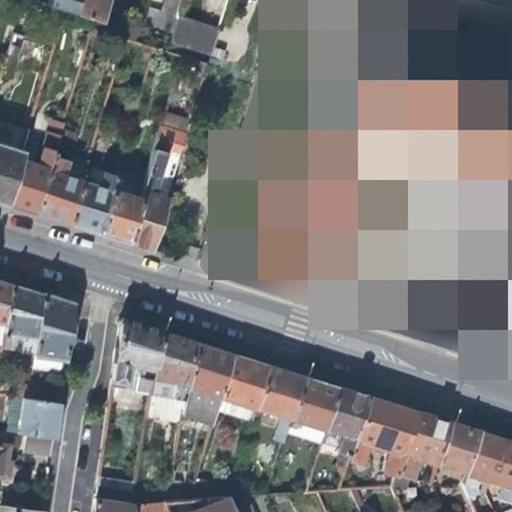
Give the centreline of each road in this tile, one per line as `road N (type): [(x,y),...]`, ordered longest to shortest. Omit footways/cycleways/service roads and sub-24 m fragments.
road 1 (tertiary): [(511,395),(101,265)]
road 2 (residential): [(67,511),(101,265)]
